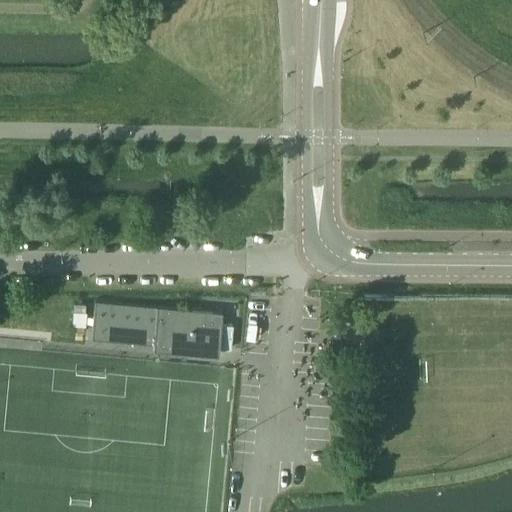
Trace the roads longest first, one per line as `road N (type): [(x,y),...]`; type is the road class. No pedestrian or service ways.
road 1 (unclassified): [(0,264),(296,261)]
road 2 (unclassified): [(248,482),(272,443),(296,261)]
road 3 (tertiary): [(316,56),(305,91),(306,190),(309,222),(325,249)]
road 4 (tertiary): [(325,249),(325,89),(316,56)]
road 5 (tertiary): [(325,249),(372,265),(511,267)]
